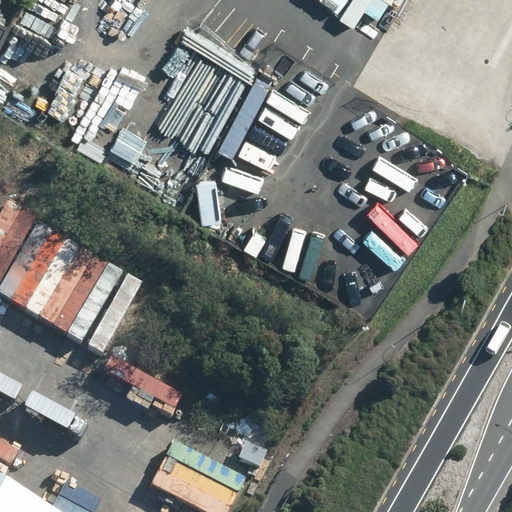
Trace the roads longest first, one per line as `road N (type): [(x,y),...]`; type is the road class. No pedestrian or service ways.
road 1 (primary): [(400,511),(511,315)]
road 2 (unknown): [(385,73),(282,210)]
